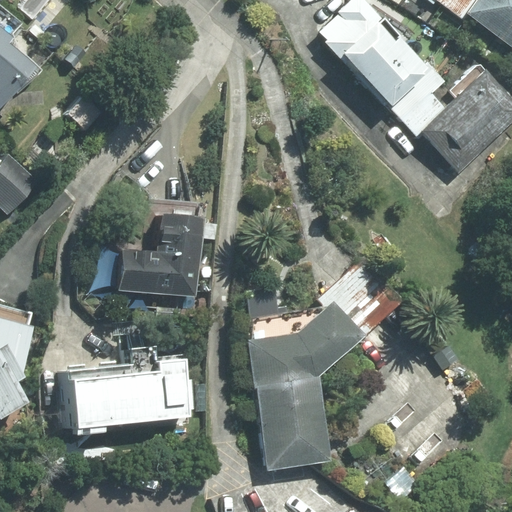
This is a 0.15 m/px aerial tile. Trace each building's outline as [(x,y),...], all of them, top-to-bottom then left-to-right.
[(511,0),(437,0),(511,52),(511,0)] [(342,2),(309,34),(450,178),(511,118),(511,105),(476,69),(441,103),(342,2)] [(0,47),(0,92),(23,67),(0,47)] [(95,114),(75,97),(60,116),(80,133),(95,114)] [(32,180),(1,154),(0,154),(0,213),(1,215),(32,180)] [(186,298),(192,218),(149,214),(147,252),(112,249),(108,291),(186,298)] [(236,341),(257,474),(320,462),(303,380),(348,337),(313,303),(284,334),(236,341)] [(0,414),(11,408),(26,313),(0,306),(0,414)] [(172,370),(55,383),(60,430),(178,417),(172,370)]
